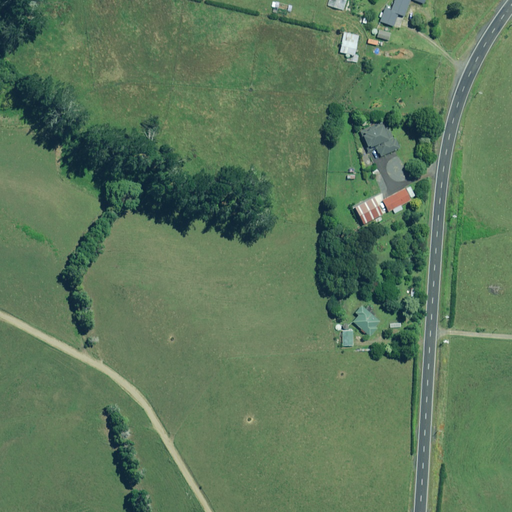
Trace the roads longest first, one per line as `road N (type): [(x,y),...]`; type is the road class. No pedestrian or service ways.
road 1 (tertiary): [(511,4),(469,73),(448,135),(420,511)]
road 2 (track): [(209,511),(142,395),(0,314)]
